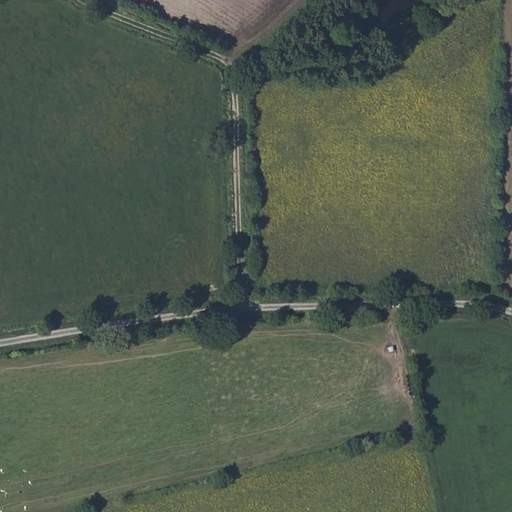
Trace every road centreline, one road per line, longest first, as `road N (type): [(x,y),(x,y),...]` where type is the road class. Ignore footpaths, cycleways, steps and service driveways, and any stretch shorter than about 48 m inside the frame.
road 1 (track): [(0,345),(241,306),(492,303),(511,310)]
road 2 (track): [(241,306),(234,63),(76,0)]
